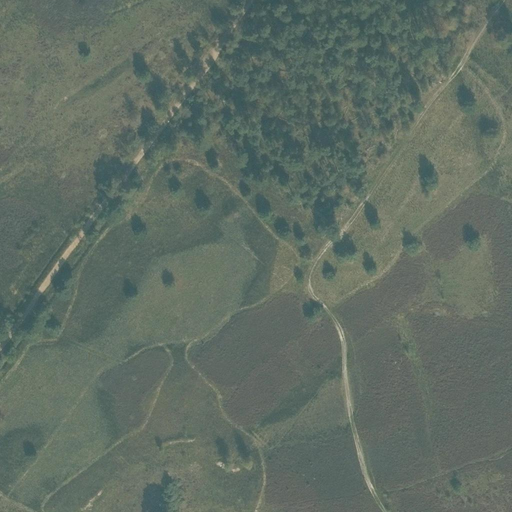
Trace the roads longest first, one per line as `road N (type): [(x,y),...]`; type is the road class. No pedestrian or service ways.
road 1 (track): [(385,511),(353,426),(343,335),(309,296),(305,274),(502,0)]
road 2 (track): [(0,350),(248,0)]
